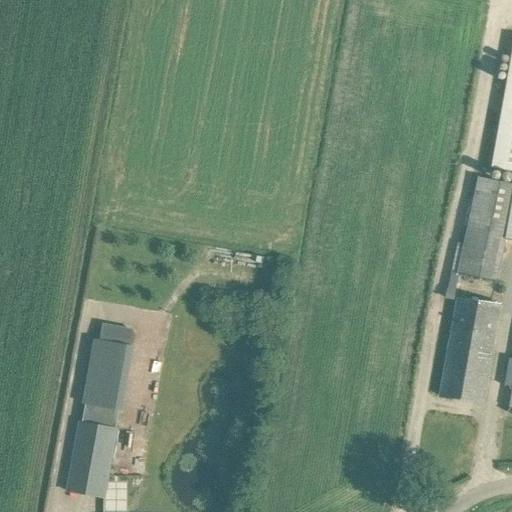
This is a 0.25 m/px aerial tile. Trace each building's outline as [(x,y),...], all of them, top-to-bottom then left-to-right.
[(497,281),(507,236),(511,210),(511,184),(480,178),(459,273),(497,281)] [(114,283),(116,266),(106,264),(104,282),(114,283)] [(458,305),(441,396),(483,403),(499,313),(458,305)] [(102,327),(100,340),(131,346),(133,332),(102,327)] [(81,422),(68,491),(104,498),(117,428),(116,428),(119,408),(85,402),(85,403),(86,403),(83,422),(81,422)] [(122,422),(117,471),(144,474),(149,425),(122,422)]
